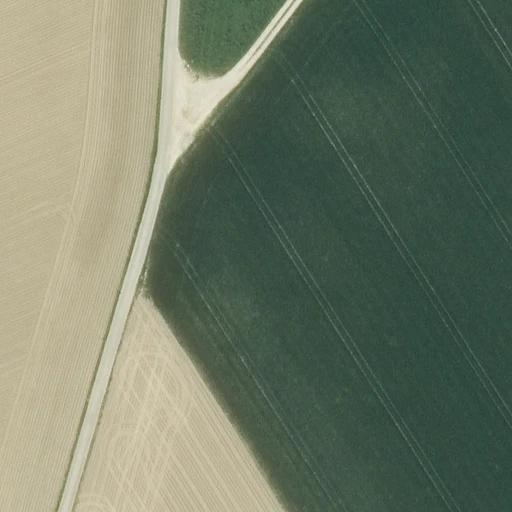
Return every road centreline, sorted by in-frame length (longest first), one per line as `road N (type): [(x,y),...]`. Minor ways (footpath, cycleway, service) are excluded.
road 1 (track): [(173,0),(178,119),(75,511)]
road 2 (track): [(178,119),(232,84),(296,0)]
